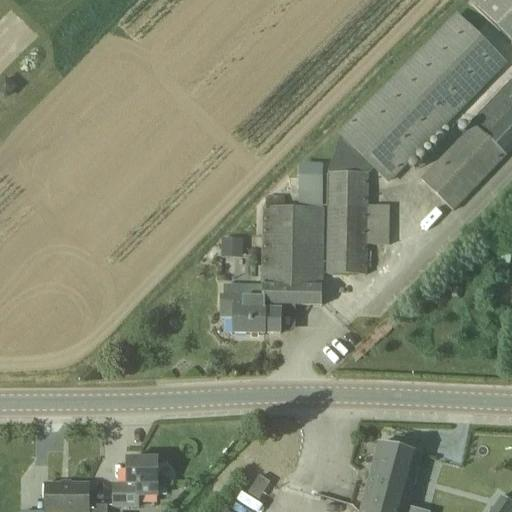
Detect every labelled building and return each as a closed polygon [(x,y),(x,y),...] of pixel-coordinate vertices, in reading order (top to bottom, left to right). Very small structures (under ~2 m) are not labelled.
[(511,0),(473,0),(469,4),(511,46),(511,0)] [(389,183),(504,65),(456,18),(340,135),(341,136),(329,174),(327,276),(366,276),(367,175),(374,168),(389,183)] [(511,81),(472,124),(474,126),(421,181),(454,212),(511,152),(511,81)] [(262,299),(261,307),(284,307),(322,308),(323,210),(285,209),(285,199),(283,197),(268,197),(266,199),(266,209),(263,209),(262,299)] [(222,241),(222,259),(242,259),(242,241),(222,241)] [(261,307),(262,299),(223,298),(222,322),(223,322),(223,320),(235,320),(235,336),(264,337),(264,335),(280,336),(281,313),(284,307),(261,307)] [(378,444),(359,511),(406,511),(422,456),(378,444)] [(158,496),(158,487),(158,461),(128,461),(128,486),(114,486),(114,509),(139,509),(139,496),(158,496)] [(107,511),(108,508),(90,508),(90,486),(45,486),(45,511),(107,511)] [(511,504),(500,497),(490,511),(510,511),(511,510),(511,504)]
